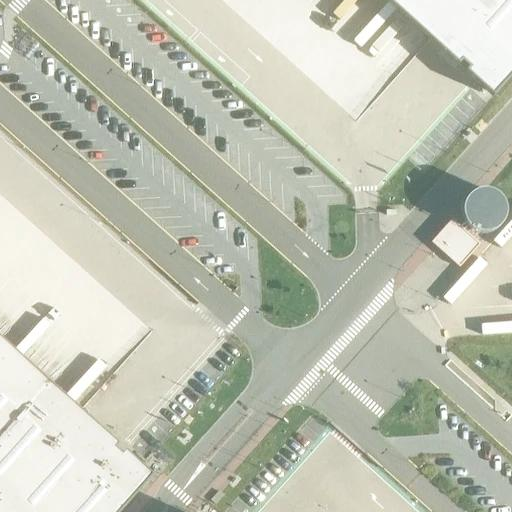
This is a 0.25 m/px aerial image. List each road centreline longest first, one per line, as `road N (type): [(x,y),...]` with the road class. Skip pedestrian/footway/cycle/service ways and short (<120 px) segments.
road 1 (unclassified): [(20,0),(352,297)]
road 2 (unclassified): [(291,366),(0,104)]
road 3 (unclassified): [(352,297),(511,119)]
road 4 (unclassified): [(352,297),(511,440)]
road 5 (unclassified): [(447,511),(291,366)]
road 6 (unclassified): [(276,382),(243,402),(197,452),(179,494)]
road 7 (unclassified): [(179,494),(258,416),(276,382)]
